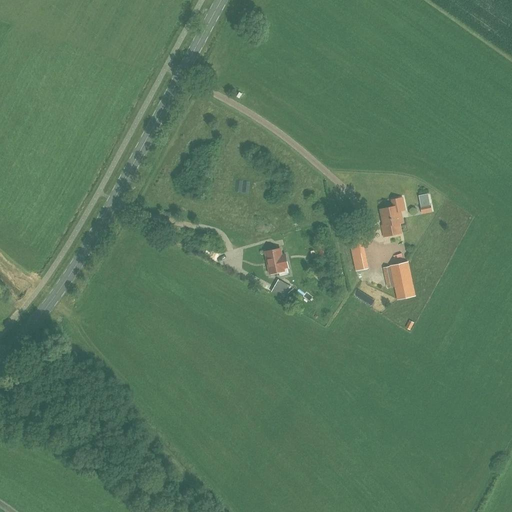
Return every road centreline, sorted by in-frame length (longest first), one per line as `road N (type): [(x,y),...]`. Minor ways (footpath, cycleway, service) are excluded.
road 1 (secondary): [(0,360),(75,268),(221,0)]
road 2 (track): [(181,74),(294,142),(345,188),(370,228),(376,257)]
